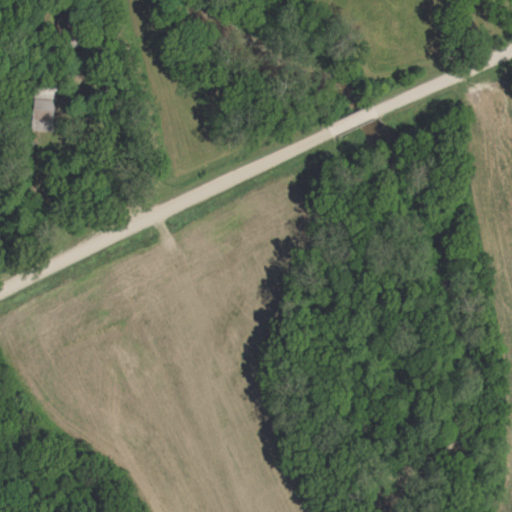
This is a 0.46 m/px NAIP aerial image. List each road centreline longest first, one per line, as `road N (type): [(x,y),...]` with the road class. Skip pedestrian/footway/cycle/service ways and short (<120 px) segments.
road 1 (residential): [(0,290),(343,124)]
road 2 (residential): [(343,124),(511,46)]
